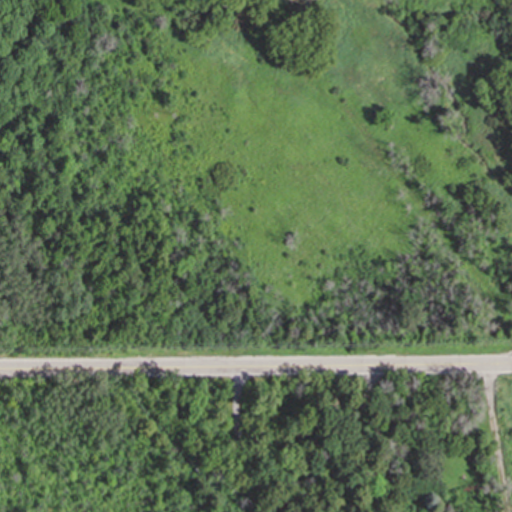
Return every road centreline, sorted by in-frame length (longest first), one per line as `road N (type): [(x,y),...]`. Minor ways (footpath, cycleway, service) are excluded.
road 1 (residential): [(0,369),(511,366)]
road 2 (track): [(506,511),(487,367)]
